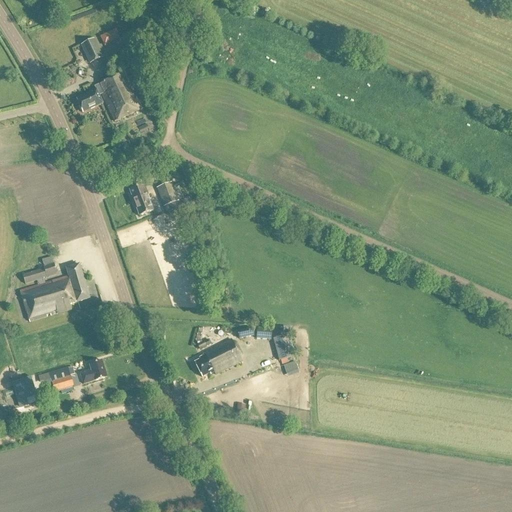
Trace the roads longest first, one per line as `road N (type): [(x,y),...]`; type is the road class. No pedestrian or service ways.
road 1 (tertiary): [(221,511),(140,339),(45,92),(0,17)]
road 2 (track): [(166,150),(511,308)]
road 3 (track): [(0,444),(168,403)]
road 4 (track): [(199,0),(166,150)]
